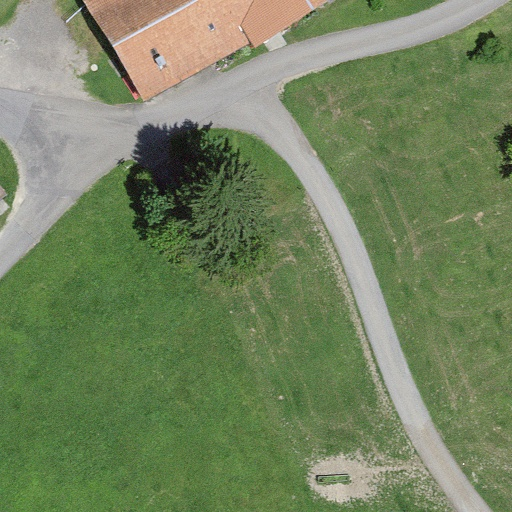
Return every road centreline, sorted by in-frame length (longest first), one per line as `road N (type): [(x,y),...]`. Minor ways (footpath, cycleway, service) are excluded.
road 1 (residential): [(0,109),(78,147),(145,130),(310,56),(405,34),(487,0)]
road 2 (track): [(245,84),(301,155),(356,257),(404,400),(467,511)]
road 3 (track): [(0,255),(56,188),(78,147)]
